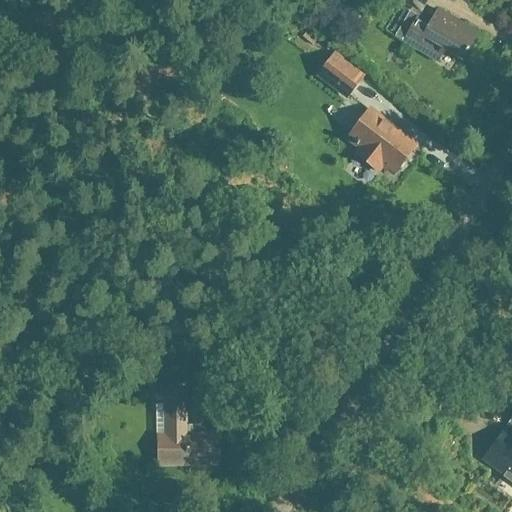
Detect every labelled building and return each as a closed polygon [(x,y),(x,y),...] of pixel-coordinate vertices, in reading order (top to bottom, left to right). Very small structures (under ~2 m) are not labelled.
[(398,0),(421,14),(429,0),(398,0)] [(437,60),(443,50),(461,60),(477,32),(437,9),(429,23),(409,12),(395,37),(438,62),(438,61),(437,60)] [(318,75),(347,97),(362,78),(333,56),(318,75)] [(364,151),(359,158),(377,171),(382,165),(393,174),(415,145),(402,135),(400,137),(391,129),(392,127),(370,110),(348,139),(364,151)] [(126,376),(126,392),(126,394),(142,394),(142,376),(126,376)] [(158,390),(159,408),(163,408),(164,461),(177,461),(177,459),(185,458),(185,467),(219,466),(218,434),(186,434),(185,390),(158,390)] [(511,428),(508,426),(483,459),(506,476),(504,480),(511,486),(511,428)]
